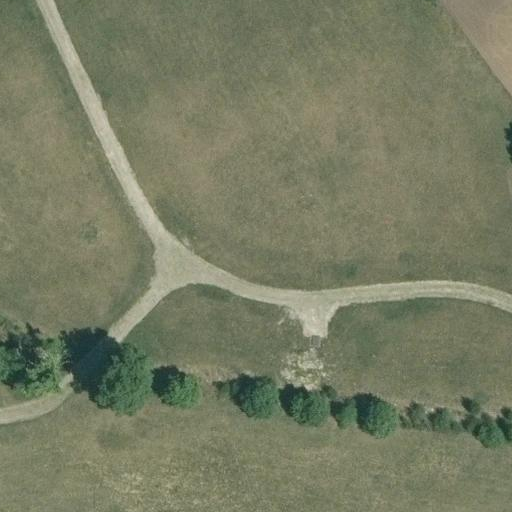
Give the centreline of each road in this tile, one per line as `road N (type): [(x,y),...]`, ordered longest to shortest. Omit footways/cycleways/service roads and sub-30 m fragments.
road 1 (track): [(43,0),(128,187),(186,262),(267,295),(433,289),(511,305)]
road 2 (track): [(0,417),(26,413),(67,388),(186,262)]
